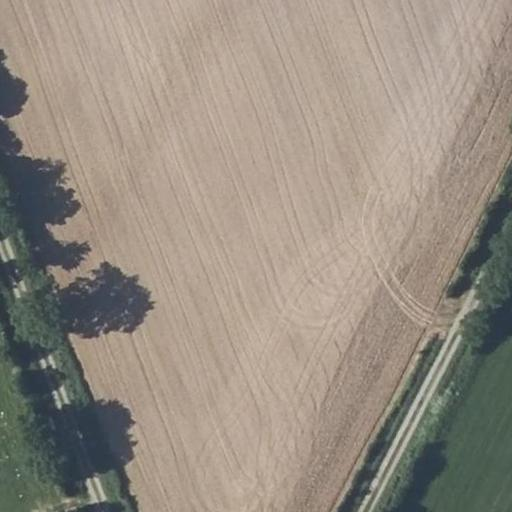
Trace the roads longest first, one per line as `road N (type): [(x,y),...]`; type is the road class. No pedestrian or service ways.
road 1 (track): [(367,511),(511,218)]
road 2 (track): [(103,511),(0,244)]
